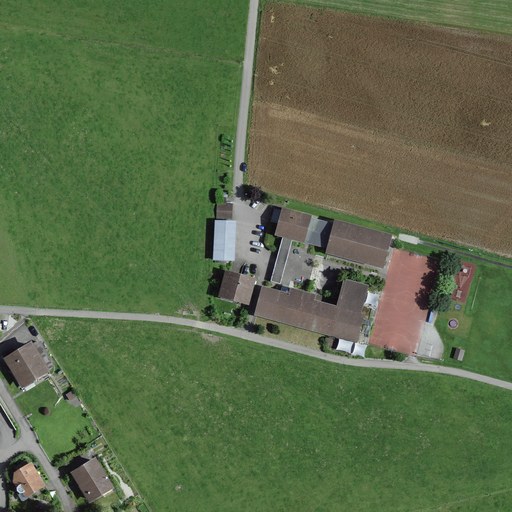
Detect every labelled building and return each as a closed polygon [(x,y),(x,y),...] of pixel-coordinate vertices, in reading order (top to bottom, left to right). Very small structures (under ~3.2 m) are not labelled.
[(217,204),(216,218),(232,218),(232,204),(217,204)] [(293,239),(303,242),(304,240),(310,219),(310,218),(283,211),(281,217),(277,234),(285,236),(289,238),(293,239)] [(328,252),(382,267),(389,242),(390,238),(335,223),(335,225),(310,219),(304,240),(316,244),(329,247),(328,252)] [(216,222),(214,260),(233,261),(235,223),(216,222)] [(289,238),(285,236),(277,262),(271,284),(281,287),(283,280),(287,264),(293,239),(289,238)] [(237,301),(247,304),(254,280),(241,277),(227,273),(221,295),(238,299),(237,301)] [(280,294),(263,289),(256,314),(356,342),(363,317),(359,316),(360,314),(363,315),(365,309),(361,308),(367,288),(345,282),(340,302),(315,295),(314,297),(291,290),(290,293),(287,292),(287,289),(285,289),(282,288),(280,294)] [(368,345),(339,338),(336,350),(351,354),(364,357),(368,345)] [(32,379),(46,371),(30,345),(7,359),(20,381),(29,375),(32,379)] [(457,349),(454,359),(462,361),(464,351),(457,349)] [(73,390),(66,394),(71,401),(77,397),(73,390)] [(74,473),(91,500),(111,488),(94,461),(74,473)] [(28,499),(27,495),(42,486),(29,465),(17,473),(16,481),(18,483),(19,486),(17,488),(17,491),(20,493),(19,496),(22,501),(24,501),(28,499)]
